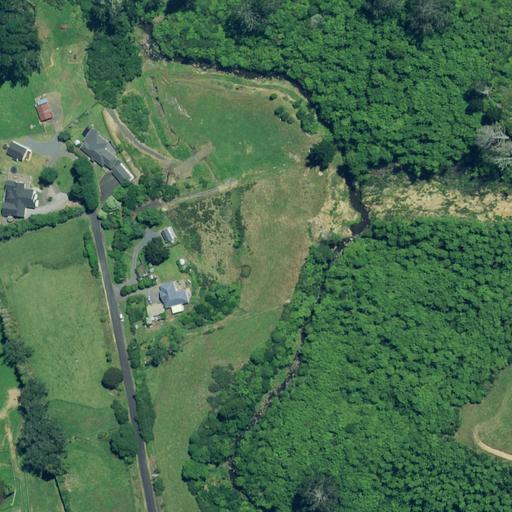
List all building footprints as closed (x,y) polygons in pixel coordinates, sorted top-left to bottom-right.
[(53,118),(49,103),(37,106),(42,121),(53,118)] [(122,152),(95,129),(85,141),(86,142),(82,148),(105,167),(107,164),(113,169),(111,171),(127,185),(135,175),(121,164),(124,161),(118,157),(122,152)] [(29,149),(13,141),(6,153),(14,157),(13,159),(18,161),(19,159),(23,161),(29,149)] [(38,191),(30,190),(31,176),(9,173),(4,215),(26,217),(27,207),(36,208),(38,191)] [(179,292),(176,282),(162,285),(163,291),(161,291),(164,303),(166,302),(167,309),(173,307),(175,313),(185,311),(183,304),(191,302),(189,290),(179,292)] [(166,313),(163,303),(148,308),(151,317),(166,313)]
